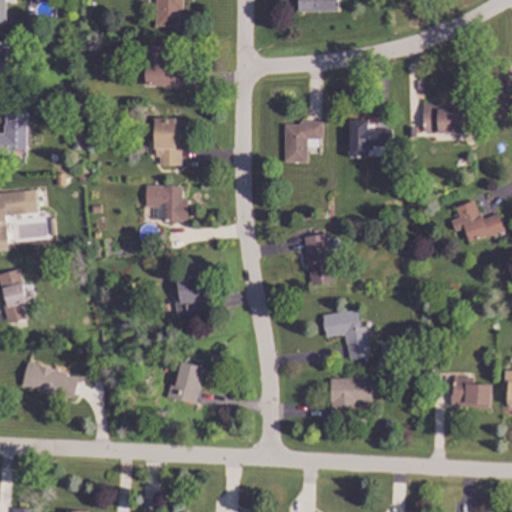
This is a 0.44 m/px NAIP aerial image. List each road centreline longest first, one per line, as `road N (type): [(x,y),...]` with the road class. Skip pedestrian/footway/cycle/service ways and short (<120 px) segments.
road 1 (residential): [(511,471),(0,449)]
road 2 (residential): [(246,0),(243,215),(271,461)]
road 3 (residential): [(508,0),(385,61),(247,67)]
